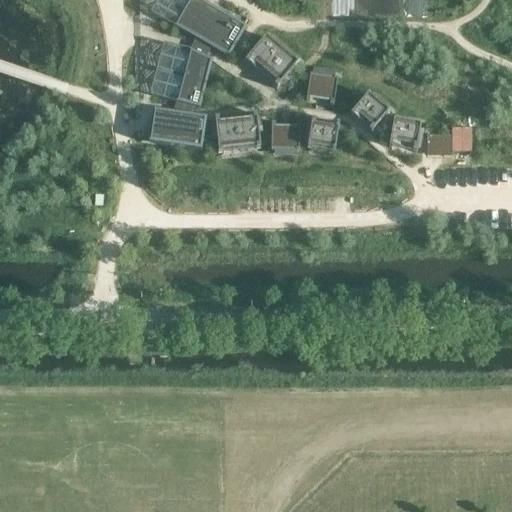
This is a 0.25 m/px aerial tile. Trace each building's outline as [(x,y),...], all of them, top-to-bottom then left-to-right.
[(194,44),(193,47),(209,53),(210,51),(211,49),(229,60),(246,29),(194,0),(174,0),(162,21),(196,41),(194,44)] [(299,66),(296,63),(295,64),(277,49),(269,42),(269,41),(266,38),(245,64),(248,67),(251,63),(277,85),(274,89),(277,91),(299,66)] [(176,108),(175,111),(192,114),(192,113),(193,109),(200,110),(212,63),(205,60),(206,58),(208,54),(209,53),(193,47),(192,49),(189,54),(176,50),(162,100),(177,104),(176,108)] [(310,76),(306,104),(309,104),(309,103),(309,99),(331,102),(330,107),(334,108),(338,80),(334,79),(334,81),(313,78),(313,76),(310,76)] [(368,96),(350,118),(352,119),(355,116),(364,123),(371,130),(368,133),(371,136),(389,114),(387,112),(386,113),(378,106),(370,99),(370,98),(368,96)] [(192,114),(175,111),(174,116),(161,115),(153,113),(148,144),(156,146),(201,153),(206,121),(191,119),(192,114)] [(218,121),(215,121),(218,155),(222,154),(222,153),(256,149),(256,150),(260,150),(256,116),(252,117),(253,122),(219,125),(218,121)] [(339,126),(336,126),(336,130),(325,129),(314,127),(315,123),(312,122),(311,123),(307,150),(311,150),(311,149),(332,152),(332,154),(335,154),(339,126)] [(421,126),(417,126),(417,127),(407,125),(396,123),(396,122),(393,122),(389,149),(391,150),(392,145),(403,147),(413,149),(412,153),(416,154),(417,151),(421,126)] [(275,124),(271,124),(272,152),(275,152),(275,151),(296,151),(296,153),(299,153),(299,125),(296,125),(296,129),(275,129),(275,124)] [(103,196),(95,196),(95,207),(103,207),(103,196)] [(349,197),(296,197),(296,213),(349,212),(349,197)]
